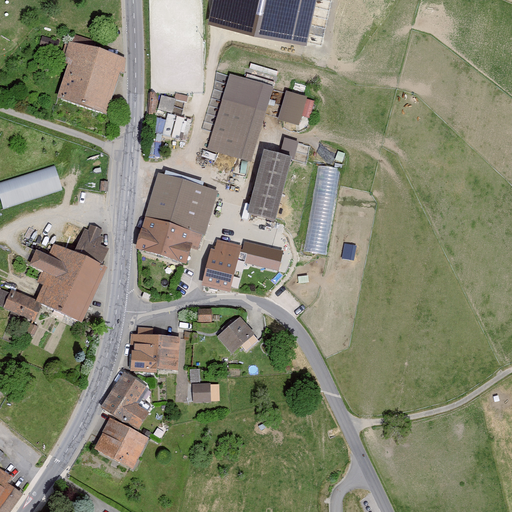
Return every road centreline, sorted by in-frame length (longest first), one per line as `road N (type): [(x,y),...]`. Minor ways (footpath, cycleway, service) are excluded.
road 1 (tertiary): [(117,310),(242,300),(272,307),(298,332),(368,472)]
road 2 (secondary): [(133,0),(134,109),(117,310)]
road 3 (secondary): [(117,310),(83,421),(22,511)]
road 4 (track): [(511,368),(447,408),(346,424)]
road 5 (track): [(0,106),(130,155)]
